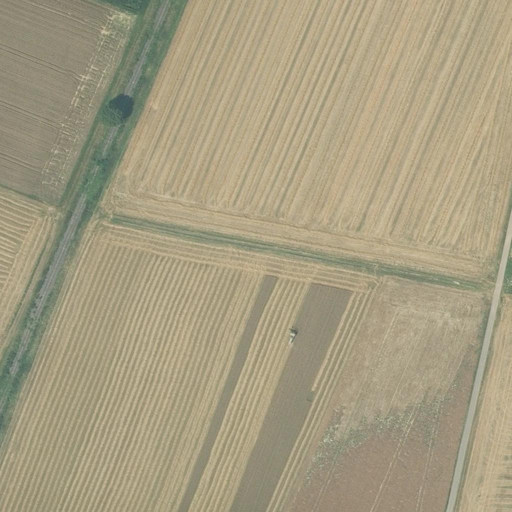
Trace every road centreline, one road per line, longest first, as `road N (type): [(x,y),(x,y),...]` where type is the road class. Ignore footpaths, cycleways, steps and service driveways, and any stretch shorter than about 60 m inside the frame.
road 1 (track): [(90,220),(495,298)]
road 2 (track): [(0,363),(151,0)]
road 3 (track): [(449,511),(511,224)]
road 4 (track): [(90,220),(0,455)]
road 5 (track): [(183,0),(90,220)]
